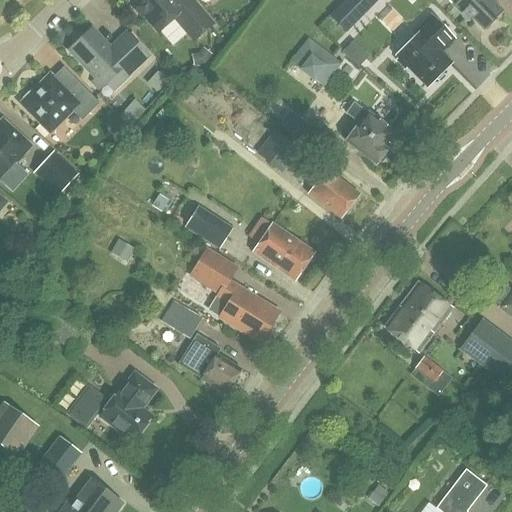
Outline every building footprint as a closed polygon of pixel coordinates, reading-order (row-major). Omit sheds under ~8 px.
[(131,0),(136,5),(136,10),(141,16),(146,17),(159,32),(175,18),(190,36),(198,37),(213,24),(191,0),(131,0)] [(384,2),(381,0),(351,0),(323,29),(340,46),(384,2)] [(472,18),(484,29),(487,26),(489,27),(497,20),(495,18),(502,11),(491,0),(448,0),(455,6),(470,21),(472,18)] [(454,38),(432,15),(413,33),(416,36),(397,54),(399,56),(399,60),(405,66),(409,66),(428,86),(435,79),(439,79),(444,73),(444,70),(451,63),(440,52),(454,38)] [(91,29),(69,50),(95,78),(92,82),(99,90),(124,66),(130,72),(147,55),(127,33),(110,49),(91,29)] [(291,61),(315,80),(324,87),(342,63),(309,38),(291,61)] [(353,40),(342,51),(358,67),(369,55),(353,40)] [(163,68),(174,90),(189,83),(179,61),(163,68)] [(23,102),(21,104),(50,132),(71,110),(82,121),(99,103),(78,82),(67,93),(50,75),(33,92),(29,93),(23,98),(23,102)] [(384,146),(394,132),(368,112),(355,102),(347,112),(360,122),(346,141),(376,163),(387,149),(384,146)] [(0,179),(30,146),(2,120),(0,122),(0,179)] [(283,173),(301,149),(275,129),(257,153),(283,173)] [(61,193),(77,175),(54,154),(37,171),(61,193)] [(342,218),(360,194),(327,170),(310,194),(342,218)] [(184,227),(219,250),(233,228),(198,206),(184,227)] [(315,252),(274,223),(261,215),(254,225),(266,234),(254,252),(295,280),(315,252)] [(220,317),(260,341),(277,312),(222,279),(230,266),(205,251),(190,275),(219,292),(217,295),(228,302),(220,317)] [(0,297),(9,286),(0,279),(0,297)] [(421,353),(456,308),(421,282),(387,327),(421,353)] [(511,314),(511,287),(498,304),(511,314)] [(29,317),(62,340),(78,351),(97,324),(47,290),(29,317)] [(190,339),(202,318),(178,303),(165,324),(190,339)] [(511,373),(511,341),(479,318),(457,348),(505,384),(511,373)] [(227,394),(242,369),(217,355),(220,349),(196,335),(178,365),(201,378),(201,379),(227,394)] [(434,383),(443,370),(425,357),(415,369),(434,383)] [(141,409),(156,390),(136,374),(121,393),(119,392),(108,406),(105,403),(107,400),(88,385),(66,413),(85,428),(98,411),(102,414),(101,415),(133,440),(151,417),(141,409)] [(0,457),(7,462),(33,424),(8,407),(0,418),(0,457)] [(57,483),(80,453),(61,438),(38,468),(57,483)] [(441,511),(440,511),(467,511),(487,487),(466,470),(436,507),(441,511)] [(74,503),(85,511),(115,511),(123,503),(92,480),(74,503)] [(85,511),(74,503),(72,505),(69,503),(61,511),(85,511)]
